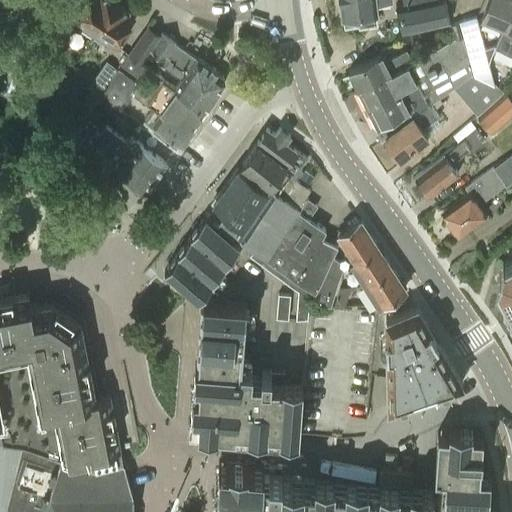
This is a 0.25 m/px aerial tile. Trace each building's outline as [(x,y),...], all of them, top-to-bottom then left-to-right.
[(84,0),(73,18),(95,32),(113,3),(108,0),(84,0)] [(339,0),(342,16),(358,14),(360,25),(377,22),(376,12),(378,12),(377,3),(388,2),(387,0),(339,0)] [(410,0),(402,2),(402,0),(395,1),(396,4),(394,4),(401,31),(449,22),(444,0),(410,0)] [(511,0),(487,0),(480,17),(501,27),(511,2),(511,0)] [(511,2),(501,27),(502,27),(494,46),(511,54),(511,2)] [(113,3),(95,32),(116,45),(132,19),(125,15),(127,12),(113,3)] [(495,84),(476,16),(460,21),(464,35),(467,49),(468,49),(474,70),(471,72),(495,84)] [(452,38),(453,38),(454,38),(464,35),(460,21),(449,24),(452,38)] [(140,62),(150,48),(160,34),(147,25),(127,53),(128,53),(140,62)] [(224,77),(182,47),(179,44),(176,48),(173,47),(177,42),(162,31),(160,34),(150,48),(163,58),(166,54),(173,59),(172,60),(189,72),(217,93),(225,82),(224,77)] [(467,49),(464,35),(454,38),(453,38),(452,38),(453,39),(413,61),(411,59),(400,64),(358,87),(378,124),(384,133),(430,101),(431,102),(438,97),(464,79),(463,78),(471,72),(474,70),(468,49),(467,49)] [(400,64),(411,59),(406,49),(400,53),(400,54),(385,61),(380,52),(349,69),(358,87),(400,64)] [(128,53),(100,92),(104,95),(103,95),(115,104),(126,90),(125,89),(135,74),(143,64),(140,62),(128,53)] [(179,90),(205,109),(217,93),(189,72),(172,60),(173,59),(166,54),(163,58),(159,64),(185,82),(179,90)] [(93,87),(99,91),(116,68),(106,61),(89,85),(88,84),(80,95),(84,98),(93,87)] [(24,79),(34,85),(40,74),(31,68),(24,79)] [(495,84),(471,72),(463,78),(464,79),(478,96),(476,98),(484,108),(501,93),(495,84)] [(58,84),(40,74),(34,85),(31,88),(46,101),(44,104),(59,116),(65,110),(50,97),(58,84)] [(135,74),(125,89),(126,90),(142,102),(154,87),(135,74)] [(100,92),(99,91),(93,87),(84,98),(85,99),(84,99),(94,107),(103,95),(104,95),(100,92)] [(205,109),(179,90),(177,92),(179,93),(163,115),(159,113),(153,121),(181,142),(205,109)] [(492,132),(511,115),(511,98),(505,90),(477,114),(492,132)] [(438,97),(431,102),(430,101),(384,133),(385,135),(400,155),(427,135),(421,127),(439,113),(435,108),(442,101),(438,97)] [(86,118),(94,107),(84,99),(76,110),(86,118)] [(458,172),(451,163),(471,148),(472,151),(485,141),(475,128),(469,121),(452,135),(458,142),(415,175),(430,194),(458,172)] [(104,124),(98,133),(155,175),(165,161),(138,141),(135,146),(104,124)] [(267,127),(254,144),(295,175),(297,171),(298,172),(301,168),(298,166),(305,155),(285,141),(290,135),(279,126),(274,132),(267,127)] [(155,175),(98,133),(92,141),(118,161),(114,166),(119,169),(119,170),(145,189),(155,175)] [(241,162),(270,184),(269,185),(270,185),(275,189),(283,177),(278,173),(283,168),(294,176),(295,175),(254,144),(241,162)] [(511,154),(495,168),(506,184),(511,179),(511,154)] [(504,184),(492,166),(465,186),(469,192),(443,211),(458,232),(486,211),(479,201),(504,184)] [(256,203),(270,185),(269,185),(266,188),(237,167),(213,200),(227,211),(221,219),(257,245),(266,251),(285,225),(256,204),(256,203)] [(283,177),(275,189),(299,206),(298,209),(308,216),(317,204),(305,195),(311,187),(294,176),(283,168),(278,173),(283,177)] [(315,297),(314,298),(331,303),(340,275),(344,264),(333,254),(338,244),(322,235),(326,228),(308,216),(298,209),(299,206),(275,189),(270,185),(256,203),(256,204),(285,225),(266,251),(288,267),(315,287),(315,297)] [(204,216),(164,269),(199,295),(239,242),(204,216)] [(349,264),(352,262),(377,245),(360,218),(338,233),(353,255),(346,260),(349,264)] [(266,251),(257,245),(249,255),(297,291),(294,319),(306,320),(312,321),(314,298),(315,297),(315,287),(288,267),(266,251)] [(352,262),(365,282),(391,265),(377,245),(352,262)] [(511,256),(504,260),(502,260),(496,280),(497,280),(503,292),(509,289),(511,295),(511,256)] [(405,286),(391,265),(365,282),(380,303),(405,286)] [(340,285),(337,295),(346,294),(348,285),(340,285)] [(96,466),(123,460),(119,445),(120,445),(115,421),(115,420),(115,418),(114,418),(109,392),(95,395),(90,372),(91,372),(90,370),(86,348),(80,320),(67,312),(67,311),(64,309),(50,301),(30,305),(28,294),(28,291),(19,293),(1,296),(1,295),(0,295),(0,435),(6,436),(21,438),(62,454),(96,466)] [(288,317),(289,292),(278,292),(276,316),(288,317)] [(346,294),(337,295),(334,304),(335,304),(343,304),(346,294)] [(201,363),(196,421),(267,427),(267,433),(268,433),(269,427),(299,429),(302,383),(301,383),(284,381),(284,370),(270,369),(270,370),(261,369),(261,377),(251,376),(252,365),(241,365),(246,301),(202,298),(201,311),(200,311),(199,317),(201,318),(198,353),(196,353),(196,360),(197,360),(197,363),(201,363)] [(387,373),(388,405),(462,381),(417,304),(385,317),(383,311),(381,307),(372,308),(371,311),(348,308),(347,304),(343,304),(342,308),(335,307),(335,304),(334,304),(331,303),(314,298),(312,321),(306,320),(301,383),(302,383),(299,429),(340,434),(348,434),(350,416),(365,417),(371,372),(387,373)] [(227,461),(222,460),(218,511),(486,511),(489,474),(479,473),(482,434),(471,433),(472,430),(448,428),(448,432),(437,431),(432,487),(412,485),(380,483),(281,475),(282,465),(263,464),(247,462),(248,460),(227,459),(227,461)] [(123,460),(96,466),(62,454),(21,438),(6,436),(0,435),(0,510),(1,511),(3,511),(132,511),(133,492),(125,466),(123,460)] [(384,463),(397,465),(398,454),(385,454),(384,463)] [(402,467),(413,468),(414,457),(403,456),(402,467)] [(380,483),(412,485),(414,468),(381,466),(380,483)]
